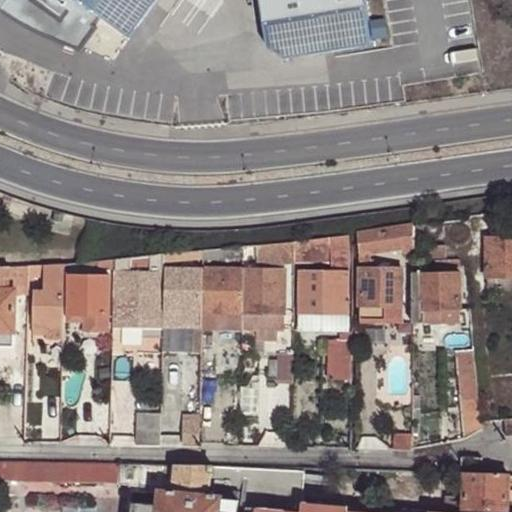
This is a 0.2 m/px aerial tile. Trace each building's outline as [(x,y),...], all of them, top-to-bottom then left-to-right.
[(0,0),(0,7),(38,35),(114,61),(157,0),(259,0),(265,46),(283,58),(372,46),(365,0),(0,0)] [(487,226),(503,225),(503,217),(485,219),(483,224),(487,226)] [(444,221),(413,226),(413,247),(414,253),(414,259),(446,258),(446,245),(432,246),(432,240),(445,240),(444,221)] [(502,237),(503,225),(487,226),(487,237),(502,237)] [(413,226),(356,235),(359,255),(370,253),(404,248),(413,247),(413,226)] [(348,236),(326,238),(328,261),(330,271),(348,272),(350,261),(348,236)] [(511,236),(502,237),(487,237),(487,278),(488,278),(511,277),(511,236)] [(326,238),(293,242),(293,261),(293,262),(328,261),(326,238)] [(293,242),(254,245),(255,260),(255,264),(293,261),(293,242)] [(243,246),(225,248),(226,259),(243,257),(243,246)] [(187,252),(187,263),(203,263),(203,250),(187,252)] [(164,254),(164,263),(178,263),(178,252),(164,254)] [(187,263),(187,252),(178,252),(178,263),(187,263)] [(371,268),(370,253),(359,255),(360,267),(371,268)] [(163,328),(164,272),(164,269),(164,263),(164,254),(152,255),(149,255),(148,272),(129,271),(129,257),(114,259),(114,266),(113,355),(124,355),(125,327),(163,328)] [(114,259),(97,260),(98,268),(114,266),(114,259)] [(459,259),(435,260),(435,267),(460,267),(459,259)] [(426,260),(414,260),(414,273),(427,272),(426,260)] [(65,264),(44,265),(44,278),(44,291),(64,292),(65,264)] [(44,265),(29,266),(29,278),(29,281),(35,281),(35,277),(44,278),(44,265)] [(29,266),(10,267),(9,279),(16,279),(29,278),(29,266)] [(10,267),(0,267),(0,279),(9,279),(10,267)] [(401,267),(371,268),(360,267),(360,318),(384,318),(389,318),(400,318),(401,267)] [(203,269),(164,269),(164,272),(163,328),(195,328),(201,328),(202,313),(203,269)] [(242,270),(203,269),(202,313),(242,314),(242,270)] [(283,271),(242,270),(242,314),(283,314),(283,271)] [(347,316),(348,272),(330,271),(298,270),(298,316),(316,316),(347,316)] [(427,272),(414,273),(413,307),(413,324),(419,324),(460,323),(459,272),(427,272)] [(68,275),(68,331),(108,332),(108,276),(68,275)] [(511,289),(511,277),(488,278),(489,289),(511,289)] [(29,281),(29,278),(16,279),(16,291),(16,295),(29,295),(29,281)] [(9,279),(0,279),(0,289),(9,290),(9,279)] [(0,333),(15,333),(16,295),(16,291),(9,290),(0,289),(0,333)] [(63,330),(64,292),(44,291),(34,291),(33,329),(47,329),(46,344),(63,344),(63,330)] [(242,314),(202,313),(201,328),(241,329),(242,314)] [(283,314),(242,314),(241,329),(256,329),(276,329),(282,329),(283,314)] [(316,328),(316,316),(298,316),(298,328),(316,328)] [(348,328),(347,316),(316,316),(316,328),(348,328)] [(385,331),(384,318),(360,318),(360,331),(385,331)] [(400,331),(400,318),(389,318),(389,331),(400,331)] [(276,329),(256,329),(255,341),(276,341),(276,329)] [(211,332),(201,332),(201,349),(208,349),(211,348),(211,332)] [(0,344),(15,345),(15,333),(0,333),(0,344)] [(349,337),(341,338),(340,338),(341,364),(350,364),(349,337)] [(341,364),(340,338),(329,341),(329,364),(341,364)] [(480,423),(474,352),(456,354),(464,442),(481,432),(480,423)] [(292,379),(292,353),(278,353),(277,379),(292,379)] [(161,447),(161,417),(137,417),(136,447),(161,447)] [(511,436),(511,420),(503,421),(505,437),(506,437),(511,436)] [(505,437),(503,421),(494,422),(495,438),(505,437)] [(199,448),(200,426),(183,425),(183,447),(199,448)] [(0,462),(0,481),(116,484),(119,484),(119,478),(120,464),(0,462)] [(160,465),(120,464),(119,478),(119,484),(116,484),(116,485),(129,487),(128,497),(132,497),(132,503),(156,505),(158,490),(160,465)] [(176,465),(160,465),(158,490),(172,491),(176,465)] [(211,466),(176,465),(172,491),(207,495),(211,466)] [(232,467),(211,466),(207,495),(222,497),(224,485),(230,486),(232,467)] [(305,473),(232,467),(230,486),(224,485),(222,497),(221,511),(228,511),(245,511),(247,507),(258,508),(293,511),(300,511),(302,503),(305,473)] [(507,474),(465,472),(464,507),(507,509),(507,501),(508,476),(507,476),(507,474)] [(172,491),(158,490),(156,505),(132,503),(130,511),(257,511),(258,508),(247,507),(245,511),(228,511),(221,511),(222,497),(207,495),(172,491)] [(347,511),(348,507),(302,503),(300,511),(293,511),(258,508),(257,511),(347,511)]
